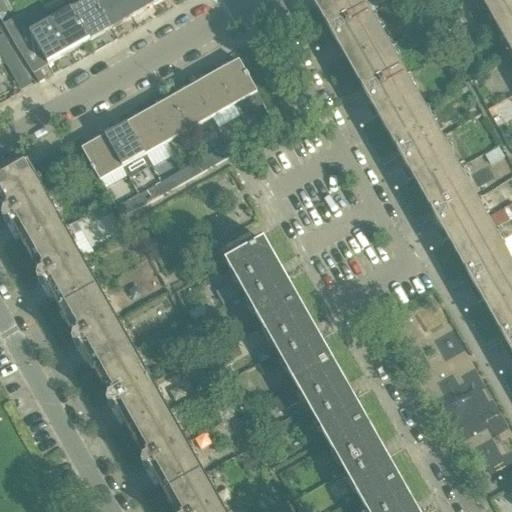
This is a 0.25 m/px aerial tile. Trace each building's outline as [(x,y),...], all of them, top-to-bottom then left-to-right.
[(94,0),(90,0),(72,10),(90,42),(111,30),(94,0)] [(121,0),(94,0),(111,30),(132,18),(121,0)] [(149,0),(121,0),(132,18),(153,6),(149,0)] [(511,264),(511,262),(476,201),(459,171),(441,140),(361,0),(327,0),(315,7),(329,33),(326,35),(331,46),(335,43),(342,56),(364,94),(360,97),(366,107),(370,105),(377,117),(399,156),(396,159),(401,169),(405,167),(434,218),(430,220),(434,227),(436,230),(440,228),(448,243),(469,279),(465,281),(471,291),(475,289),(504,341),(500,343),(506,353),(510,351),(511,354),(511,264)] [(511,0),(480,0),(511,55),(511,0)] [(41,5),(4,26),(15,45),(39,84),(41,83),(45,81),(39,71),(49,66),(50,66),(49,65),(69,54),(52,22),(45,10),(41,5)] [(72,10),(52,22),(69,54),(90,42),(72,10)] [(0,38),(0,47),(8,43),(4,36),(0,38)] [(0,54),(1,56),(12,50),(10,46),(8,43),(0,47),(0,54)] [(12,50),(1,56),(5,62),(5,64),(16,57),(16,56),(12,50)] [(20,65),(16,57),(5,64),(9,71),(20,65)] [(238,64),(217,76),(234,107),(257,94),(249,79),(250,78),(247,74),(246,74),(239,62),(238,63),(238,64)] [(21,66),(20,65),(9,71),(10,72),(13,78),(24,72),(21,66)] [(27,76),(24,72),(13,78),(16,82),(17,85),(28,79),(27,76)] [(217,76),(195,89),(213,119),(234,107),(217,76)] [(33,86),(28,79),(17,85),(22,92),(33,86)] [(464,86),(456,90),(459,96),(467,91),(464,86)] [(195,89),(172,101),(190,132),(213,119),(195,89)] [(172,101),(150,114),(168,144),(190,132),(172,101)] [(150,114),(128,126),(146,157),(168,144),(150,114)] [(261,127),(267,138),(278,131),(278,132),(279,132),(272,120),(261,127)] [(106,139),(123,170),(130,181),(152,168),(145,157),(146,157),(128,126),(106,139)] [(249,133),(239,139),(245,150),(256,144),(249,133)] [(123,170),(106,139),(85,151),(84,150),(83,151),(100,182),(123,170)] [(216,152),(222,163),(234,156),(228,145),(216,152)] [(499,150),(487,157),(491,166),(504,159),(499,150)] [(205,158),(194,164),(200,175),(211,169),(205,158)] [(224,511),(222,507),(30,168),(0,184),(0,203),(5,212),(4,212),(7,216),(5,224),(12,226),(19,239),(20,239),(39,273),(41,277),(40,285),(47,287),(54,300),(55,300),(75,335),(74,335),(76,340),(75,347),(82,349),(89,362),(90,362),(109,396),(109,397),(111,401),(110,408),(116,410),(124,423),(144,458),(143,458),(146,462),(144,470),(151,472),(159,485),(159,484),(174,511),(224,511)] [(189,182),(183,171),(172,177),(178,188),(189,182)] [(149,190),(156,201),(167,194),(161,183),(149,190)] [(138,196),(127,202),(133,213),(145,207),(138,196)] [(417,511),(367,423),(266,244),(227,266),(345,473),(367,511),(417,511)] [(131,258),(136,267),(147,261),(142,252),(131,258)] [(236,399),(241,409),(251,404),(246,394),(236,399)] [(248,440),(239,445),(244,453),(253,448),(248,440)] [(241,463),(247,475),(259,468),(253,456),(241,463)]
